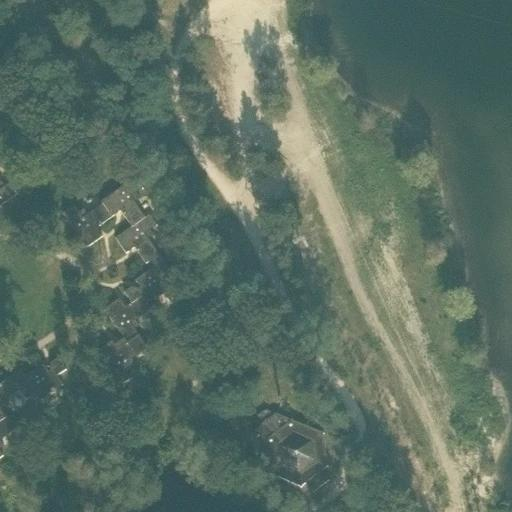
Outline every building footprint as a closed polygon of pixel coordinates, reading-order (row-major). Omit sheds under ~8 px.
[(118,213),(129,229),(144,218),(130,198),(142,190),(135,179),(100,203),(102,205),(99,207),(108,220),(118,213)] [(95,229),(108,220),(99,207),(82,219),(74,206),(62,215),(86,249),(101,238),(95,229)] [(144,266),(147,263),(159,255),(144,235),(156,227),(148,215),(144,218),(129,229),(113,241),(125,258),(135,252),(144,266)] [(123,293),(130,304),(141,297),(147,306),(170,291),(165,284),(174,278),(159,255),(147,263),(152,270),(134,282),(139,289),(137,290),(130,288),(123,293)] [(123,340),(114,346),(117,350),(138,336),(130,325),(151,311),(147,306),(141,297),(130,304),(124,308),(119,300),(103,311),(123,340)] [(117,350),(114,346),(111,342),(98,351),(122,384),(133,376),(125,365),(147,350),(138,336),(117,350)] [(9,378),(19,393),(24,401),(34,395),(38,402),(62,387),(56,379),(65,373),(58,361),(51,366),(50,371),(47,373),(43,366),(25,378),(20,371),(9,378)] [(0,421),(6,417),(0,406),(0,404),(19,393),(9,378),(0,384),(0,421)] [(252,432),(254,456),(266,455),(269,474),(299,488),(304,485),(312,494),(328,482),(321,472),(326,467),(322,434),(275,415),(252,432)] [(0,459),(2,458),(0,454),(0,441),(16,431),(6,417),(0,421),(0,459)]
